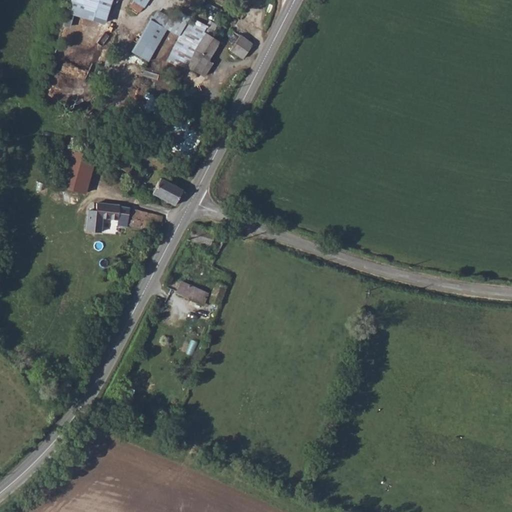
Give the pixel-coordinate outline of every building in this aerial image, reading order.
[(68,0),(65,12),(102,24),(109,1),(109,0),(68,0)] [(151,20),(131,52),(148,61),(165,29),(151,20)] [(205,33),(195,51),(209,58),(218,42),(250,65),(259,49),(219,21),(209,35),(205,33)] [(192,57),(187,68),(195,73),(202,76),(210,62),(194,54),(192,57)] [(187,68),(184,74),(193,78),(195,73),(187,68)] [(183,82),(173,105),(207,119),(217,96),(183,82)] [(69,153),(59,188),(84,195),(95,160),(69,153)] [(101,178),(110,183),(120,163),(122,160),(113,155),(101,178)] [(151,196),(173,208),(182,192),(159,180),(151,196)] [(89,208),(85,229),(99,232),(102,219),(120,222),(119,226),(127,227),(127,223),(159,230),(164,214),(98,203),(97,210),(89,208)] [(190,227),(188,243),(210,252),(217,255),(226,234),(190,227)] [(208,303),(218,307),(225,289),(215,284),(210,297),(180,284),(175,295),(201,306),(202,302),(206,304),(208,303)]
